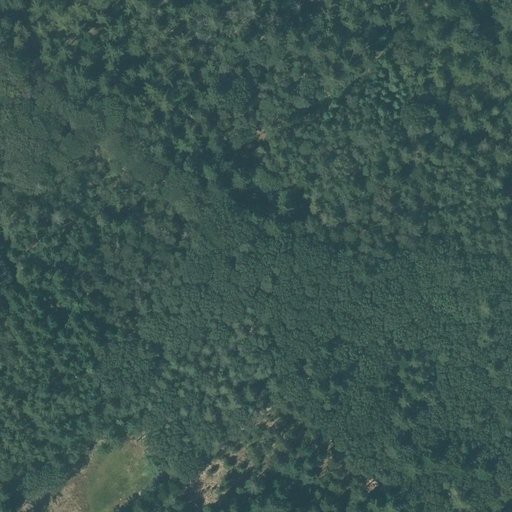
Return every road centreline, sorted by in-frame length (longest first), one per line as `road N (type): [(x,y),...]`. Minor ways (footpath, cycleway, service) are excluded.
road 1 (track): [(0,33),(32,67),(194,184),(369,483),(437,511)]
road 2 (track): [(0,305),(194,184),(197,174),(337,98),(367,42),(409,0)]
road 3 (track): [(211,211),(261,237),(511,275)]
road 4 (track): [(304,376),(105,511)]
road 5 (track): [(0,150),(19,179),(109,121)]
